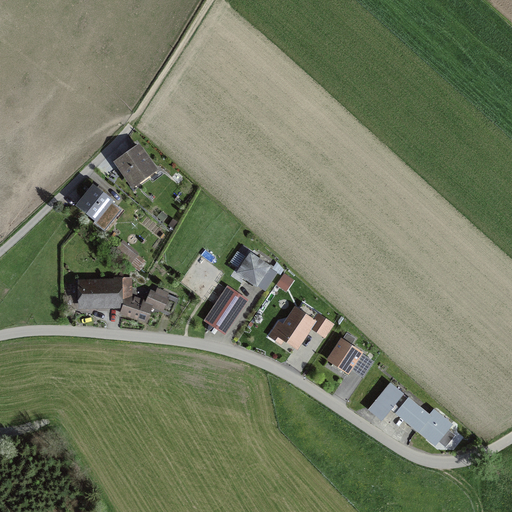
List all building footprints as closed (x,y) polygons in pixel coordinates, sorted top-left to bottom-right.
[(136,144),(115,157),(132,183),(153,171),(136,144)] [(109,197),(92,184),(79,202),(96,214),(109,197)] [(137,254),(122,242),(114,252),(130,264),(137,254)] [(274,269),(249,252),(237,270),(263,287),(274,269)] [(277,285),(283,289),(288,281),(291,283),(293,280),(284,274),(277,285)] [(127,279),(79,280),(80,304),(121,304),(128,304),(127,279)] [(243,297),(226,286),(205,319),(222,330),(243,297)] [(176,298),(151,289),(142,308),(128,304),(121,304),(119,312),(144,320),(149,307),(170,314),(176,298)] [(283,326),(277,322),(269,334),(279,340),(283,334),(296,343),(309,324),(323,334),(331,323),(316,313),(313,318),(296,307),(283,326)] [(370,360),(342,340),(329,357),(346,369),(349,364),(361,373),(370,360)] [(388,385),(369,408),(378,416),(397,392),(388,385)] [(407,398),(396,411),(432,441),(436,436),(443,442),(450,435),(443,429),(448,423),(434,411),(429,417),(407,398)]
